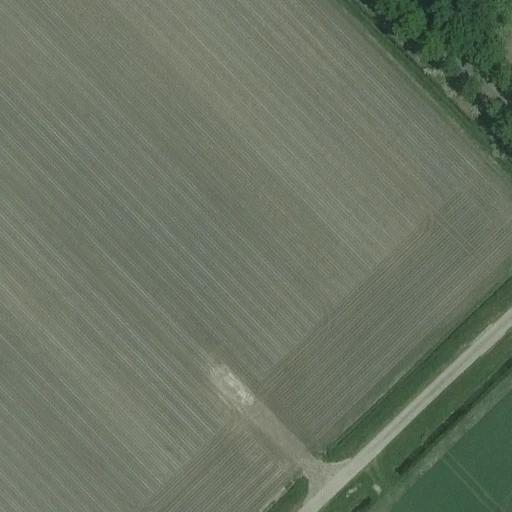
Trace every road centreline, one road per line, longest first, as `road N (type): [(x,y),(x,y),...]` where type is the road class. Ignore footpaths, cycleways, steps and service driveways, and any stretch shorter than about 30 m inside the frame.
road 1 (unclassified): [(316,511),(511,324)]
road 2 (unclassified): [(511,123),(395,0)]
